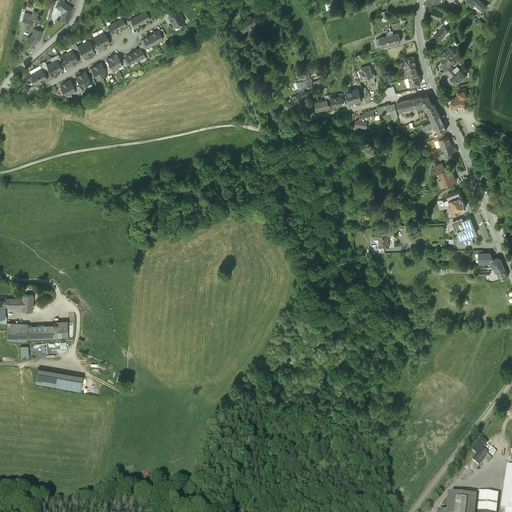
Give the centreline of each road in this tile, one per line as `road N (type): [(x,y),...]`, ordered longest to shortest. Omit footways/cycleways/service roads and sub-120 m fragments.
road 1 (track): [(0,175),(87,151),(225,129),(261,134)]
road 2 (secondary): [(511,272),(432,85)]
road 3 (residential): [(261,134),(285,134),(432,85)]
road 4 (track): [(121,391),(79,367),(77,313),(58,295)]
road 5 (residential): [(3,88),(38,88),(114,47)]
road 6 (residential): [(3,88),(74,18),(80,0)]
